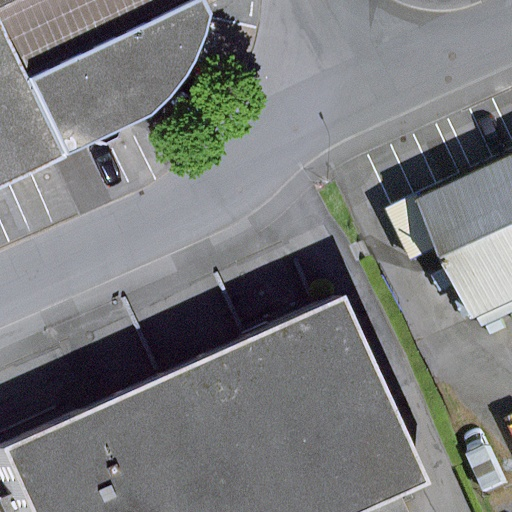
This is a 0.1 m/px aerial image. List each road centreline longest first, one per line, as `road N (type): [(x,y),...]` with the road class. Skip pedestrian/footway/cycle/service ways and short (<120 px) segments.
road 1 (residential): [(0,294),(190,209),(278,137),(379,86)]
road 2 (residential): [(379,86),(511,26)]
